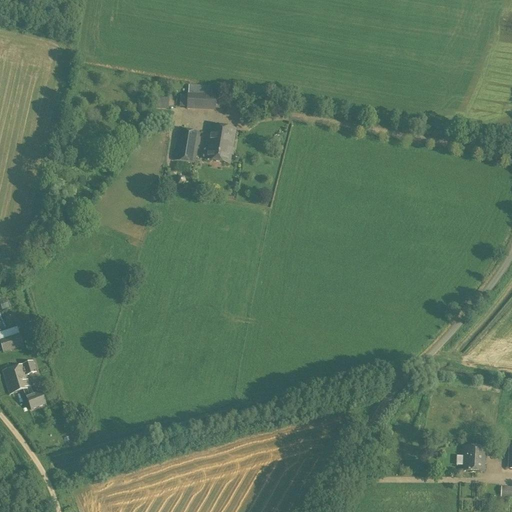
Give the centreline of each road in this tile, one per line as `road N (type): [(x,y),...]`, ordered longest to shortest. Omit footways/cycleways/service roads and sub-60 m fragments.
road 1 (unclassified): [(316,511),(401,375),(502,249),(511,221)]
road 2 (unknown): [(294,119),(511,157)]
road 3 (track): [(61,511),(40,463),(0,410)]
